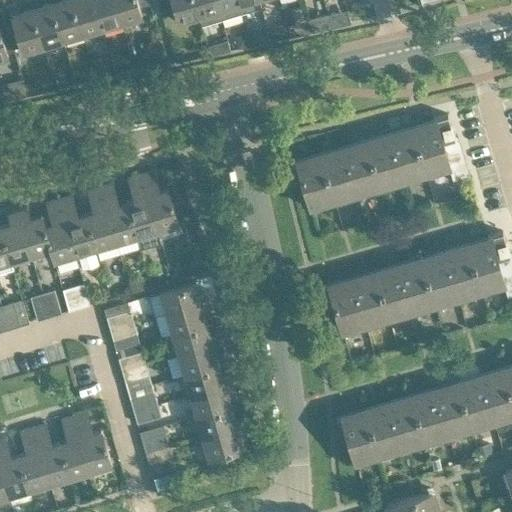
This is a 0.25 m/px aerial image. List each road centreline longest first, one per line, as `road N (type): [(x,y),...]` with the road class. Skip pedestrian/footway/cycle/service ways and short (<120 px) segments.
road 1 (residential): [(296,499),(271,277),(228,91)]
road 2 (tertiary): [(511,26),(228,91)]
road 3 (tertiary): [(228,91),(0,141)]
